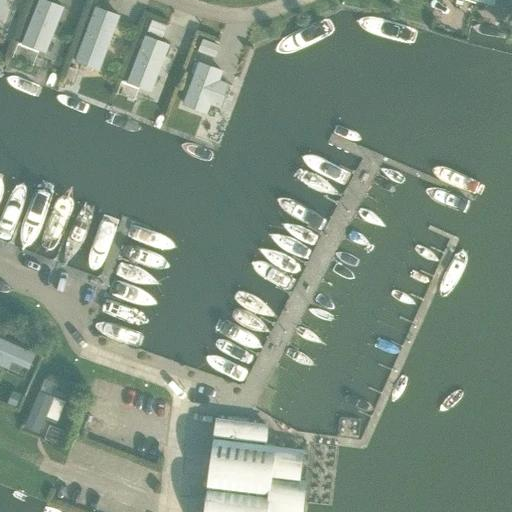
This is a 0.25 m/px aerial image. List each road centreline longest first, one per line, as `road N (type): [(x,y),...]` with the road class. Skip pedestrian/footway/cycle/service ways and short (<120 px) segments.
road 1 (unclassified): [(171,511),(182,383),(81,346),(60,292)]
road 2 (residential): [(174,0),(212,14),(299,0)]
